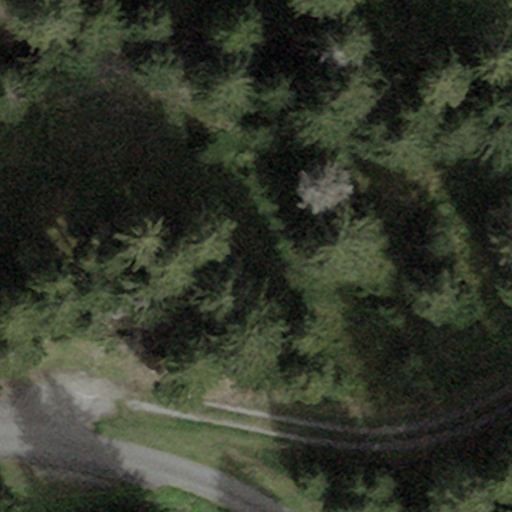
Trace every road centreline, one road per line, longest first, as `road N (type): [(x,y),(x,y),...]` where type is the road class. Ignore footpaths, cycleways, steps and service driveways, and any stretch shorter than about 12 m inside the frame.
road 1 (track): [(39,434),(48,392),(74,385),(365,438),(487,409),(511,391)]
road 2 (track): [(271,511),(168,463),(39,434)]
